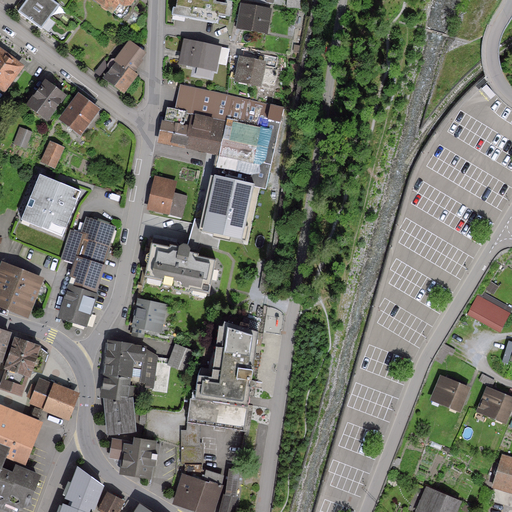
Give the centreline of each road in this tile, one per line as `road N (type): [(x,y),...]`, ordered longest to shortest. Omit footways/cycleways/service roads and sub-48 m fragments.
road 1 (residential): [(367,511),(432,342),(504,230)]
road 2 (residential): [(75,356),(94,341),(118,296),(151,121)]
road 3 (residential): [(151,121),(0,13)]
road 4 (residential): [(151,121),(158,0)]
